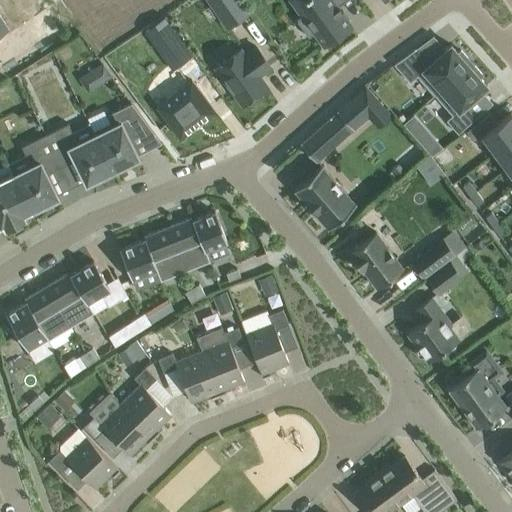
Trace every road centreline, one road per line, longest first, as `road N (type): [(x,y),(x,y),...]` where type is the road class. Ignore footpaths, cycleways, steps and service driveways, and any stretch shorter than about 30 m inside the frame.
road 1 (residential): [(119,511),(195,434),(281,399),(308,400),(351,450)]
road 2 (residential): [(233,171),(324,270),(415,396)]
road 3 (residential): [(444,0),(233,171)]
road 4 (residential): [(0,273),(92,219),(215,168),(233,171)]
road 5 (residential): [(499,511),(415,396)]
